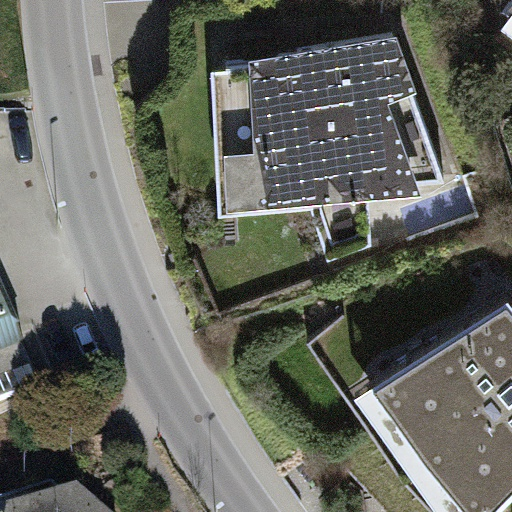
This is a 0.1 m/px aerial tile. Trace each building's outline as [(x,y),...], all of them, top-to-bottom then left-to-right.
[(228,55),(234,186),(444,174),(393,31),(317,41),(316,16),(285,18),(286,30),(243,31),(244,54),(228,55)] [(511,485),(511,294),(509,290),(376,369),(486,511),(511,485)] [(0,293),(0,319),(8,336),(0,340),(0,354),(23,344),(0,293)] [(484,511),(486,511),(376,369),(356,381),(402,473),(443,511),(484,511)] [(30,511),(28,511),(4,511),(0,508),(0,511),(102,511),(76,491),(30,508),(30,511)]
